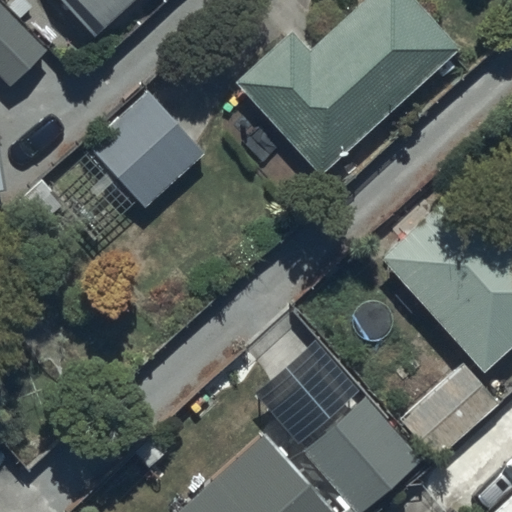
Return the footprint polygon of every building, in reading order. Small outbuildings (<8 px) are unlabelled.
[(59,0),(69,11),(59,20),(83,48),(137,0),(59,0)] [(361,0),(308,51),(291,32),(234,86),(322,177),(454,50),(406,0),(361,0)] [(45,51),(0,4),(0,78),(8,87),(45,51)] [(86,146),(90,150),(54,185),(101,234),(137,200),(145,209),(203,153),(142,91),(86,146)] [(479,376),(511,345),(511,229),(508,233),(462,184),(376,264),(479,376)] [(362,511),(421,461),(325,351),(292,379),(333,427),(301,455),(350,511),(362,511)] [(497,405),(460,363),(397,419),(435,461),(497,405)] [(331,511),(264,436),(178,511),(331,511)]
